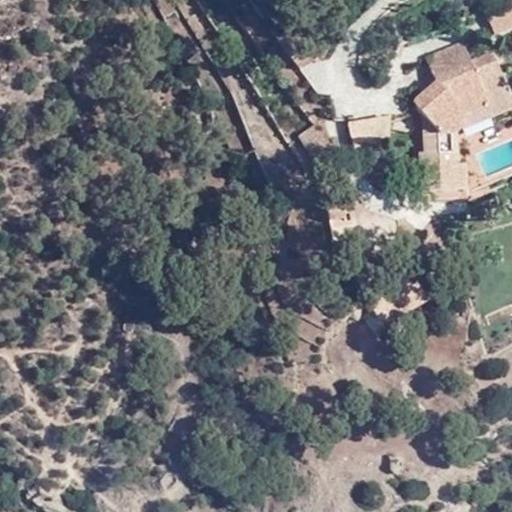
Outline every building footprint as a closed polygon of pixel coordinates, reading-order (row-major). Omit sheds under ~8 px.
[(0,0),(0,16),(16,5),(13,0),(0,0)] [(511,0),(509,0),(477,10),(486,34),(511,25),(511,0)] [(274,39),(298,71),(315,59),(292,25),(274,39)] [(420,193),(458,192),(456,165),(454,132),(462,128),(464,134),(491,123),(489,118),(511,108),(511,106),(491,54),(469,62),(462,43),(425,58),(435,82),(411,103),(423,115),(423,154),(419,153),(420,193)] [(389,137),(390,116),(348,122),(351,152),(385,151),(389,137)] [(298,137),(320,175),(340,163),(316,125),(298,137)] [(456,165),(458,192),(466,192),(465,164),(456,165)]
